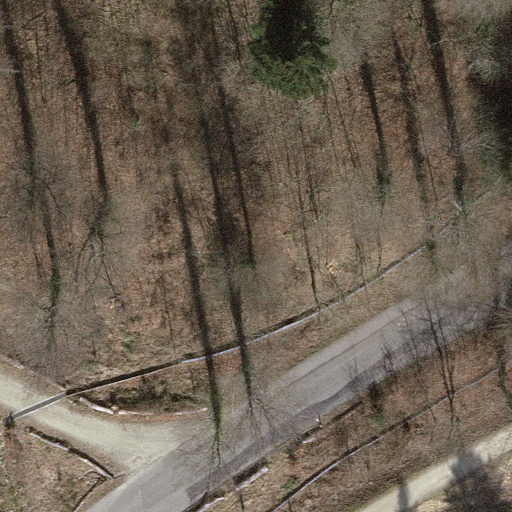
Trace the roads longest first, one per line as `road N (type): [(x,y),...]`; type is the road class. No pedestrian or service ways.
road 1 (tertiary): [(137,511),(369,351),(511,272)]
road 2 (track): [(0,387),(191,472)]
road 3 (track): [(511,443),(391,511)]
